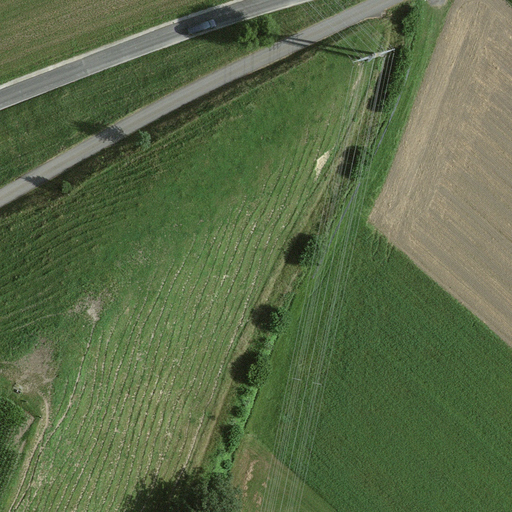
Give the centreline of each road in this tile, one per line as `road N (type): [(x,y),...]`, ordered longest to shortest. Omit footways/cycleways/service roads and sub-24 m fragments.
road 1 (track): [(399,0),(383,79),(184,511)]
road 2 (unclassified): [(274,0),(0,100)]
